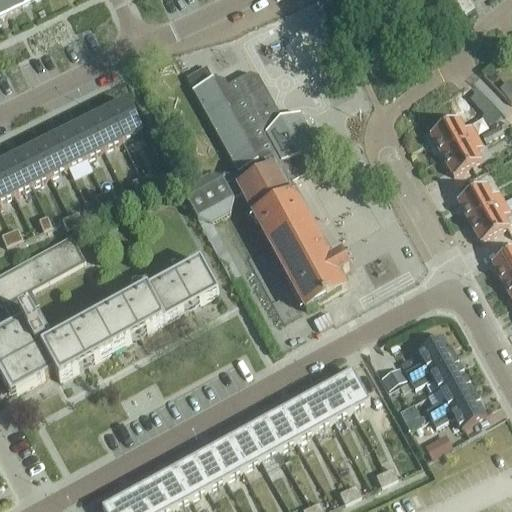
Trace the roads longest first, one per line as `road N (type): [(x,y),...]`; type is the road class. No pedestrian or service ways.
road 1 (residential): [(45,511),(457,288)]
road 2 (residential): [(0,115),(143,44)]
road 3 (residential): [(457,288),(388,159)]
